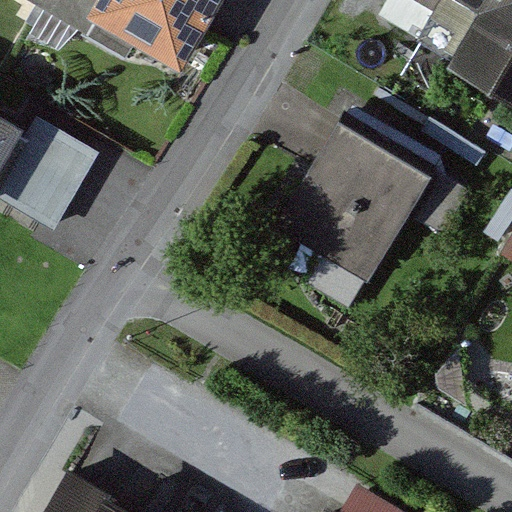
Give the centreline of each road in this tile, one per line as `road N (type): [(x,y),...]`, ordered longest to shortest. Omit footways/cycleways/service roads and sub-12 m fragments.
road 1 (residential): [(511,492),(123,270)]
road 2 (residential): [(285,0),(123,270)]
road 3 (residential): [(123,270),(0,477)]
